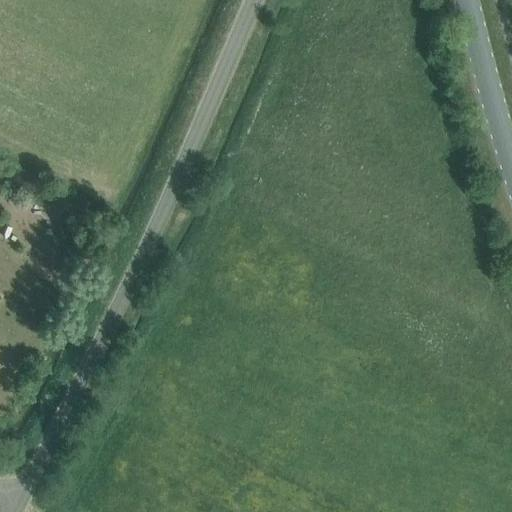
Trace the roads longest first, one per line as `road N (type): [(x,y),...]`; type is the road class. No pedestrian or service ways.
road 1 (unclassified): [(12,511),(132,277),(252,0)]
road 2 (tertiary): [(511,170),(467,0)]
